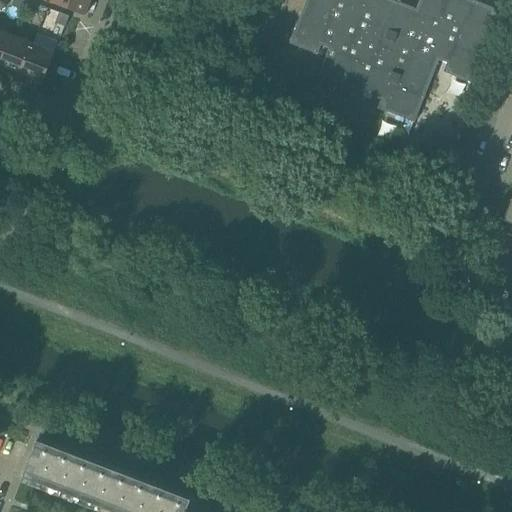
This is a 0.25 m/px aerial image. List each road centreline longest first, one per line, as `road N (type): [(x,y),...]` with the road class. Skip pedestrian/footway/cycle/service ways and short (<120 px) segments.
road 1 (residential): [(511,299),(480,287),(464,265),(460,237),(511,104)]
road 2 (residential): [(0,105),(59,128),(83,111),(126,0)]
